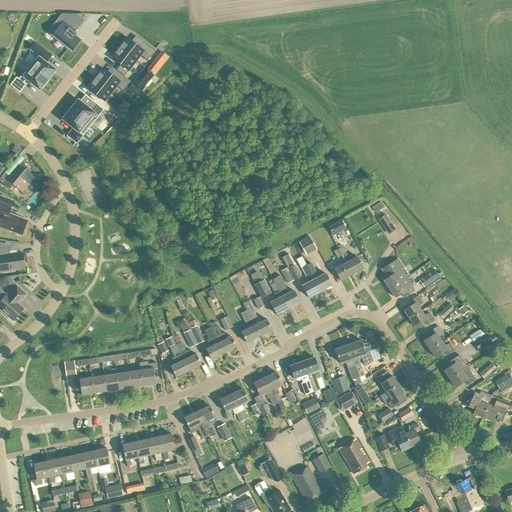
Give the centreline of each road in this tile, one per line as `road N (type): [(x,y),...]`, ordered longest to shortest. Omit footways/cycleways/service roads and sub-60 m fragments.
road 1 (residential): [(464,453),(382,321),(359,315),(202,389),(0,430)]
road 2 (track): [(511,356),(387,197),(379,193),(349,212)]
road 3 (residential): [(27,133),(115,23)]
road 4 (residential): [(342,511),(464,453)]
road 5 (residential): [(59,296),(36,256),(43,218),(64,187)]
